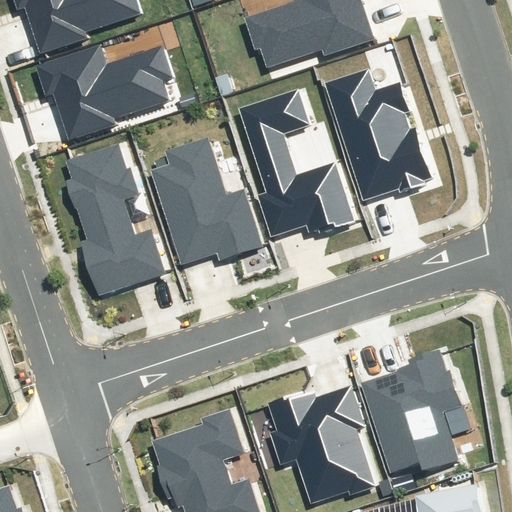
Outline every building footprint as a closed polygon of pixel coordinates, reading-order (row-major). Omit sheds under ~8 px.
[(19,0),(21,7),(31,4),(45,50),(93,35),(91,29),(147,12),(142,0),(19,0)] [(301,0),(252,16),(262,48),(266,47),(272,66),(327,47),(329,52),(378,36),(366,0),(301,0)] [(43,60),(53,94),(63,91),(77,137),(125,123),(123,116),(178,99),(172,77),(181,75),(171,45),(112,63),(105,41),(43,60)] [(328,78),(369,198),(406,185),(408,191),(443,179),(408,78),(382,87),(374,63),(328,78)] [(261,189),(275,233),(313,221),(316,228),(357,215),(341,163),(299,176),(284,127),(312,119),(303,88),(243,107),(268,186),(261,189)] [(154,166),(187,262),(223,250),(225,257),(269,243),(250,187),(232,193),(212,134),(170,148),(174,159),(154,166)] [(71,175),(91,234),(85,237),(104,293),(172,269),(156,225),(145,229),(134,197),(145,193),(135,165),(131,166),(123,144),(73,162),(77,172),(71,175)] [(452,406),(468,401),(457,367),(450,369),(443,348),(409,359),(411,365),(363,381),(375,418),(383,416),(401,472),(467,451),(452,406)] [(273,427),(284,462),(300,457),(315,502),(380,481),(362,425),(370,422),(358,384),(323,395),(321,389),(274,404),(281,425),(273,427)] [(180,489),(185,503),(190,502),(193,511),(265,511),(254,475),(243,479),(235,455),(251,450),(237,408),(207,418),(209,422),(158,439),(175,490),(180,489)] [(483,511),(478,480),(420,489),(424,511),(483,511)] [(26,511),(16,483),(0,488),(0,511),(26,511)]
